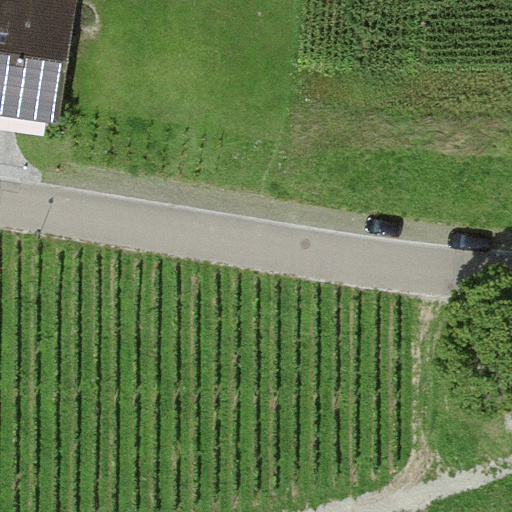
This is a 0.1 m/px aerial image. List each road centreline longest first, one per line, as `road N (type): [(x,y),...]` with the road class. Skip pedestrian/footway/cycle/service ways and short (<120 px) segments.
road 1 (unclassified): [(511,275),(0,204)]
road 2 (track): [(352,511),(511,466)]
